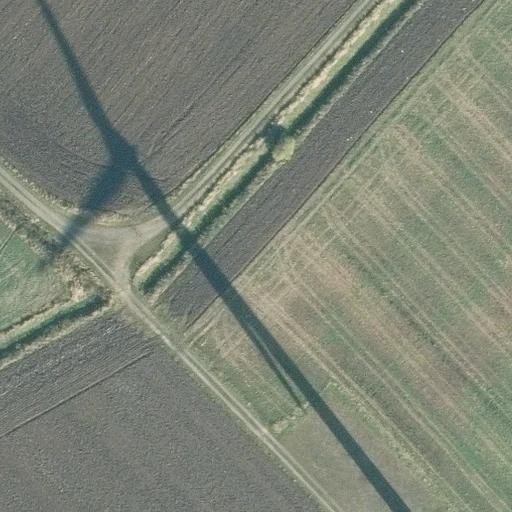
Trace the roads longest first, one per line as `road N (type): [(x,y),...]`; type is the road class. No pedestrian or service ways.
road 1 (track): [(373,0),(204,196),(138,239),(68,230),(0,181)]
road 2 (track): [(339,511),(68,230)]
